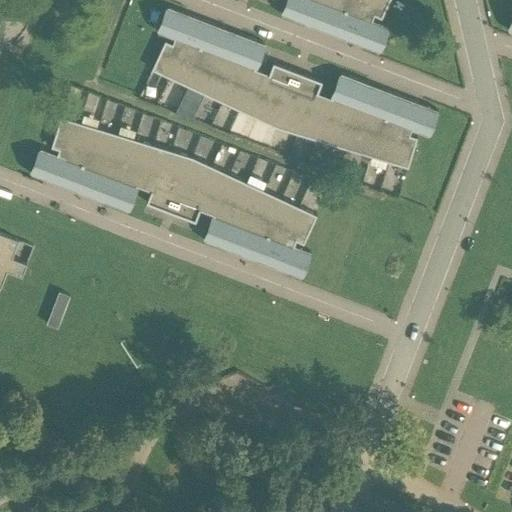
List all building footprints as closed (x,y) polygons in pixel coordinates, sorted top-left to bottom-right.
[(287,0),(282,14),(379,52),(389,26),(373,20),(375,15),(382,18),(390,0),(287,0)] [(265,43),(168,6),(158,32),(175,38),(173,43),(165,40),(152,69),(277,127),(408,167),(418,137),(410,134),(412,129),(428,135),(438,110),(341,72),(332,98),(318,93),(323,81),(273,62),(269,73),(256,68),(265,43)] [(57,154),(41,147),(31,173),(128,211),(138,186),(151,191),(147,202),(196,221),(200,210),(214,215),(204,240),(301,277),(311,251),(295,245),(297,240),(304,243),(317,214),(193,156),(61,116),(51,146),(59,149),(57,154)] [(0,287),(1,288),(7,270),(22,276),(27,263),(12,257),(19,240),(0,232),(0,287)] [(71,295),(59,290),(47,323),(58,327),(71,295)]
